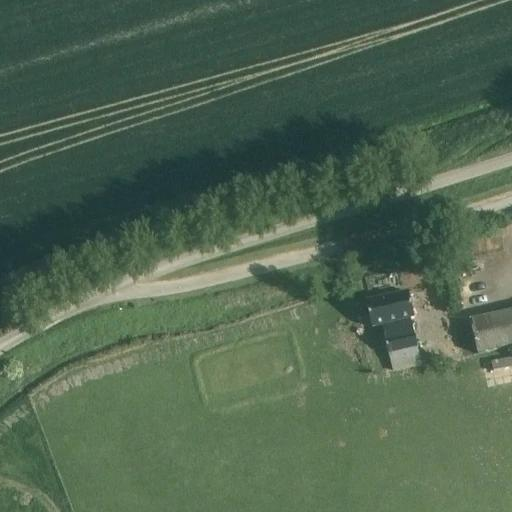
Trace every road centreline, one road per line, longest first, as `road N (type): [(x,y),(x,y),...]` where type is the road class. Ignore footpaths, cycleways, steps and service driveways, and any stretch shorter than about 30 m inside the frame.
road 1 (unclassified): [(511,155),(105,289)]
road 2 (unclassified): [(105,289),(160,291),(511,204)]
road 3 (unclassified): [(0,347),(105,289)]
